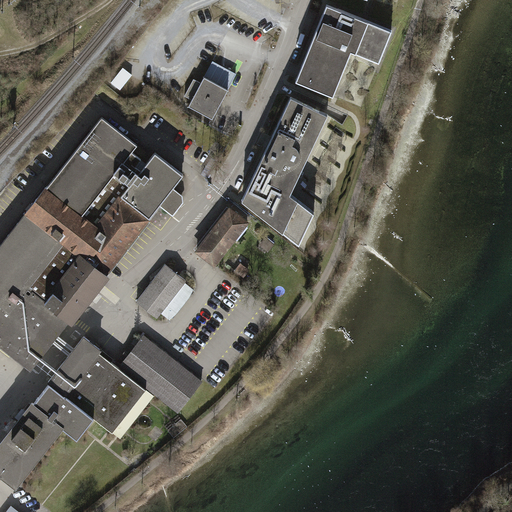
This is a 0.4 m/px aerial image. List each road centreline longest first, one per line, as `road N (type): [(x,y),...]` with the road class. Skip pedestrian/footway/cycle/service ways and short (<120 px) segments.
road 1 (unclassified): [(306,0),(258,123),(222,189),(112,296)]
road 2 (track): [(111,0),(50,38),(0,54)]
